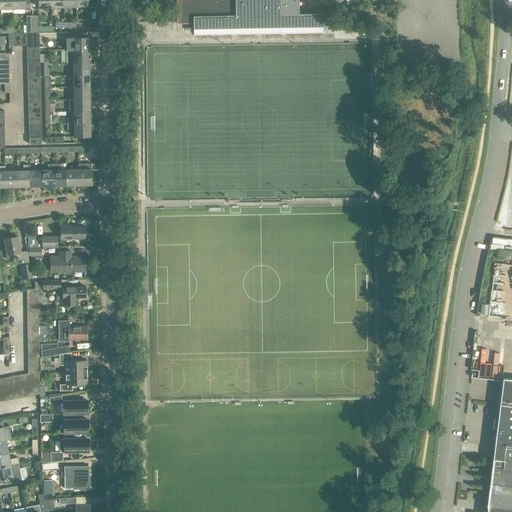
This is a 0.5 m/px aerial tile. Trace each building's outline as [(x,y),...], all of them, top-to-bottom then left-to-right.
[(13,9),(12,0),(0,0),(1,10),(13,9)] [(12,0),(13,9),(30,9),(29,0),(12,0)] [(52,8),(51,0),(39,0),(39,9),(40,9),(40,8),(52,8)] [(51,0),(52,8),(64,8),(64,0),(51,0)] [(232,24),(231,0),(177,0),(178,24),(194,24),(195,37),(232,37),(232,24)] [(297,0),(256,0),(237,0),(237,17),(237,24),(237,36),(256,36),(256,19),(261,19),(262,36),(280,36),(280,23),(280,13),(285,13),(292,12),(292,22),(321,22),(321,17),(323,17),(323,12),(298,12),(297,0)] [(77,21),(77,23),(77,28),(81,28),(90,28),(90,23),(90,20),(77,21)] [(9,41),(15,40),(15,34),(14,34),(14,26),(8,27),(7,29),(1,29),(1,34),(9,34),(9,41)] [(39,33),(33,34),(27,34),(27,46),(27,49),(40,48),(39,33)] [(67,51),(69,51),(89,51),(89,39),(90,38),(67,39),(67,51)] [(69,64),(74,63),(90,63),(89,51),(69,51),(69,64)] [(74,76),(90,75),(90,63),(74,63),(74,76)] [(74,80),(69,80),(70,88),(74,88),(90,88),(90,75),(74,76),(74,80)] [(90,100),(90,88),(74,88),(74,100),(90,100)] [(70,100),(70,112),(75,112),(90,112),(90,100),(74,100),(70,100)] [(75,112),(75,124),(91,124),(90,112),(75,112)] [(91,124),(75,124),(68,125),(68,130),(75,130),(75,136),(75,137),(91,137),(91,136),(91,124)] [(79,170),(79,186),(91,185),(92,185),(91,164),(78,164),(79,170)] [(23,171),(18,172),(18,187),(30,187),(30,171),(30,167),(30,165),(24,165),(24,171),(23,171)] [(42,171),(42,187),(55,186),(54,166),(54,165),(48,165),(49,171),(42,171)] [(54,166),(55,186),(66,186),(66,170),(61,171),(60,166),(54,166)] [(66,170),(66,186),(79,186),(79,170),(66,170)] [(42,187),(42,171),(30,171),(30,187),(42,187)] [(6,172),(6,188),(18,187),(18,172),(6,172)] [(66,241),(66,240),(70,240),(86,240),(85,228),(70,228),(66,228),(66,227),(59,227),(59,241),(66,241)] [(58,236),(42,237),(42,248),(58,248),(58,236)] [(18,237),(5,240),(8,256),(14,254),(15,261),(21,260),(20,253),(21,253),(18,237)] [(498,251),(498,258),(511,260),(511,253),(498,251)] [(61,257),(51,257),(51,272),(86,272),(86,266),(87,266),(87,264),(86,264),(86,259),(71,259),(71,252),(61,252),(61,257)] [(29,265),(19,266),(22,281),(32,279),(29,265)] [(61,280),(43,281),(43,290),(62,289),(61,280)] [(86,288),(64,288),(64,299),(65,299),(65,306),(76,306),(76,299),(86,298),(86,288)] [(38,295),(38,296),(38,302),(38,306),(44,306),(46,303),(46,298),(43,295),(38,295)] [(481,304),(480,315),(488,316),(489,305),(481,304)] [(70,321),(67,321),(59,321),(59,342),(69,342),(69,341),(87,341),(87,327),(70,327),(70,321)] [(59,355),(70,353),(70,348),(57,350),(41,353),(42,358),(59,355)] [(66,373),(88,373),(87,361),(72,361),(72,353),(70,353),(59,355),(59,366),(66,366),(66,373)] [(39,383),(39,368),(28,368),(28,374),(30,385),(39,383)] [(88,373),(66,373),(66,385),(60,385),(60,391),(73,391),(73,385),(88,384),(88,373)] [(39,383),(30,385),(32,396),(40,394),(39,383)] [(88,401),(64,402),(64,414),(88,414),(88,401)] [(494,460),(511,462),(511,406),(501,406),(494,460)] [(88,420),(64,421),(65,434),(89,433),(88,420)] [(60,452),(51,453),(51,462),(63,461),(63,452),(65,452),(65,453),(89,452),(89,439),(65,439),(65,440),(60,440),(60,452)] [(0,454),(9,452),(6,440),(0,440),(0,454)] [(9,452),(0,454),(0,467),(19,464),(18,458),(10,460),(9,452)] [(511,462),(494,460),(490,490),(501,491),(499,509),(511,510),(511,462)] [(58,462),(42,464),(43,471),(58,469),(58,462)] [(19,464),(0,467),(0,480),(6,480),(7,485),(8,484),(22,482),(21,476),(22,476),(20,469),(19,464)] [(89,467),(64,467),(64,476),(73,476),(73,490),(74,490),(73,489),(87,489),(87,490),(90,490),(90,475),(89,475),(89,467)] [(490,490),(487,511),(511,511),(511,510),(499,509),(501,491),(490,490)] [(38,496),(40,505),(41,511),(46,510),(44,495),(38,496)]
